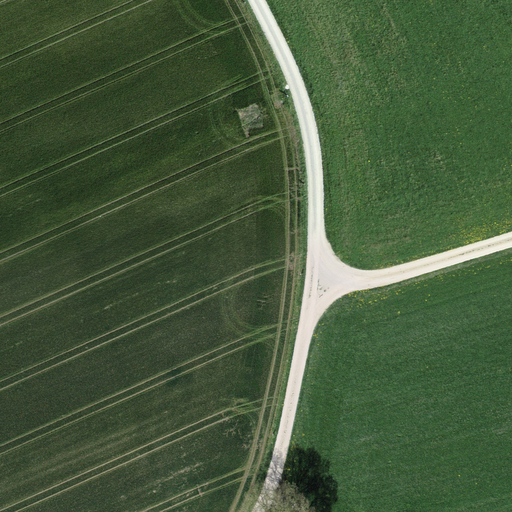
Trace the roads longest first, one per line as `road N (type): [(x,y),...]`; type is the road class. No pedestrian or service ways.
road 1 (unclassified): [(256,0),(307,115),(312,283)]
road 2 (unclassified): [(312,283),(264,511)]
road 3 (unclassified): [(511,237),(388,273),(312,283)]
